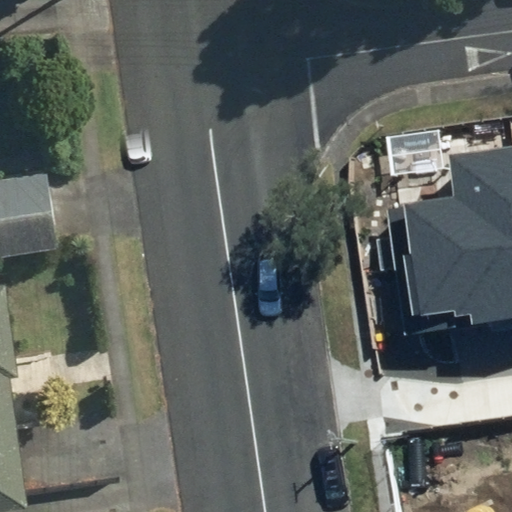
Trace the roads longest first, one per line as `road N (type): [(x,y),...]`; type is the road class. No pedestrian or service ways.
road 1 (residential): [(257,511),(195,74)]
road 2 (residential): [(195,74),(511,31)]
